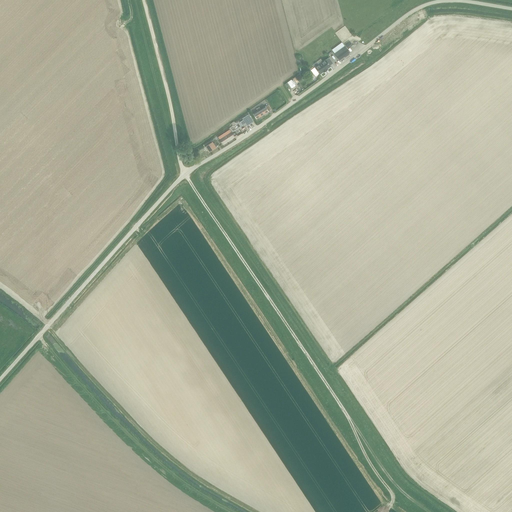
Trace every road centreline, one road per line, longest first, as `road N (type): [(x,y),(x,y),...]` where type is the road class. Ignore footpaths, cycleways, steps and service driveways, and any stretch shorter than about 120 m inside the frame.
road 1 (track): [(144,0),(185,174),(394,484),(431,511)]
road 2 (unclassified): [(0,380),(185,174),(406,15),(444,0)]
